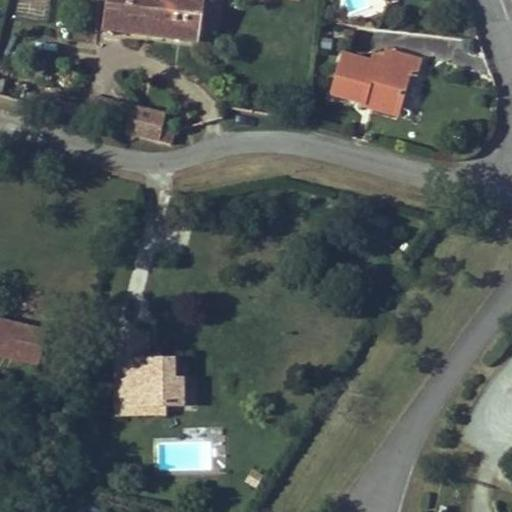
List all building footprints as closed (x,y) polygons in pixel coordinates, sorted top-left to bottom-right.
[(202,0),(105,0),(101,33),(197,44),(202,0)] [(341,55),(329,96),(362,106),(363,101),(397,111),(408,76),(414,78),(419,64),(385,53),(382,60),(380,67),(368,63),(341,55)] [(382,60),(370,57),(368,63),(380,67),(382,60)] [(86,109),(24,93),(21,103),(126,129),(131,111),(89,100),(86,109)] [(361,109),(395,118),(397,111),(363,101),(362,106),(361,109)] [(44,335),(0,323),(0,355),(36,365),(44,335)] [(147,337),(116,338),(118,419),(164,418),(164,415),(164,410),(183,410),(182,385),(174,385),(173,380),(173,365),(147,366),(147,337)] [(187,379),(173,380),(174,385),(182,385),(183,410),(164,410),(164,415),(188,414),(187,379)]
